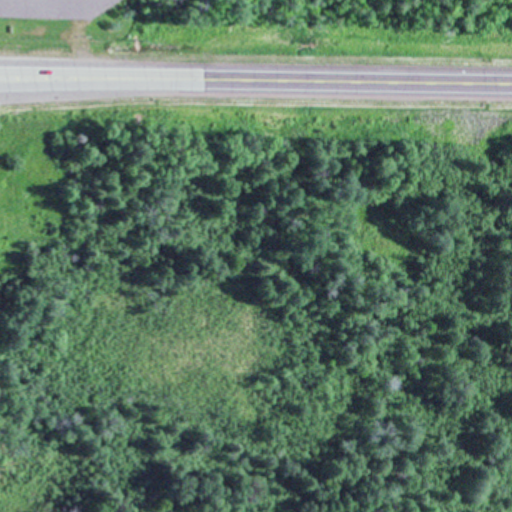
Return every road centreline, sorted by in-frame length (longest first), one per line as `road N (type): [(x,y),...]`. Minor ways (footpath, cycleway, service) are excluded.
road 1 (trunk): [(511,81),(211,75)]
road 2 (trunk): [(0,86),(211,75)]
road 3 (trunk): [(211,75),(0,67)]
